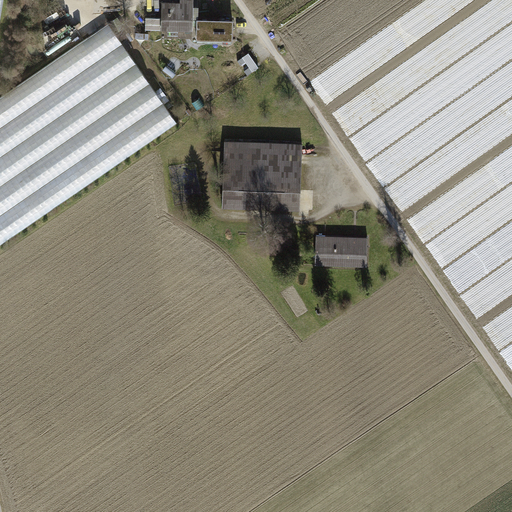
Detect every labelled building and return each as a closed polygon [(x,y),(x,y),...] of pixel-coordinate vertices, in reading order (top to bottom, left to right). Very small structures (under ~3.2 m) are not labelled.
[(162,4),(162,28),(193,29),(193,0),(180,0),(180,5),(162,4)] [(233,20),(198,19),(197,38),(232,39),(233,20)] [(109,23),(0,97),(0,243),(177,122),(109,23)] [(57,26),(47,30),(50,38),(61,34),(57,26)] [(251,55),(245,58),(253,73),(260,70),(251,55)] [(225,140),(225,151),(302,154),(302,143),(225,140)] [(225,151),(223,187),(275,189),(274,205),(300,206),(302,154),(225,151)] [(275,189),(223,187),(223,207),(300,209),(300,206),(274,205),(275,189)] [(194,196),(193,189),(186,190),(187,198),(194,196)] [(317,235),(316,263),(367,264),(368,240),(326,239),(326,235),(317,235)]
